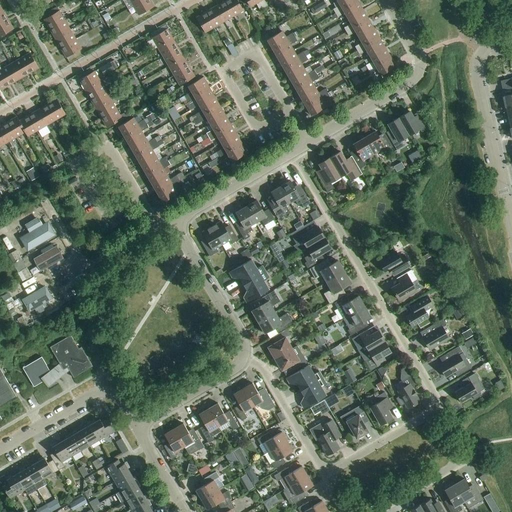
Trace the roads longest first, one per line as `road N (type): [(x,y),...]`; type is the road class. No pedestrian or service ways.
road 1 (residential): [(324,474),(441,409),(292,152)]
road 2 (residential): [(386,0),(418,55),(419,73),(307,143)]
road 3 (residential): [(511,218),(477,68),(487,47),(511,44)]
road 4 (residential): [(291,114),(255,54),(223,72),(258,133)]
road 5 (residential): [(134,425),(118,398),(97,393),(0,449)]
road 6 (residential): [(139,198),(110,147),(101,147),(77,168),(105,216)]
road 7 (residential): [(243,358),(243,344),(177,227)]
road 8 (residential): [(324,474),(264,371),(243,358)]
road 9 (residential): [(292,152),(185,214),(177,227)]
road 10 (residential): [(134,425),(243,358)]
